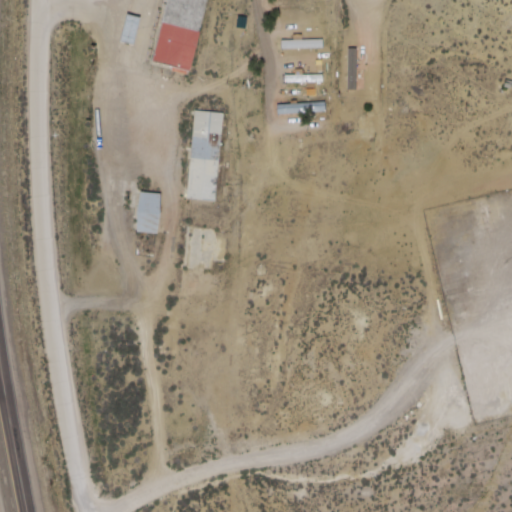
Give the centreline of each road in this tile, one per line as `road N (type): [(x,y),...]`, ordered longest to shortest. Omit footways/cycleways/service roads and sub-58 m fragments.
road 1 (residential): [(89,511),(75,462),(37,116),(40,0)]
road 2 (trunk): [(27,510),(0,283)]
road 3 (trunk): [(27,510),(0,382)]
